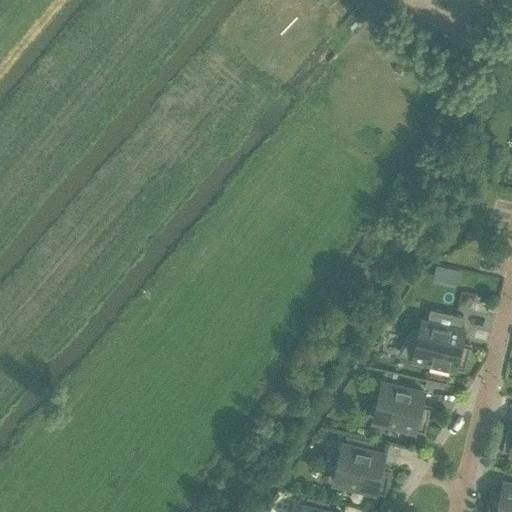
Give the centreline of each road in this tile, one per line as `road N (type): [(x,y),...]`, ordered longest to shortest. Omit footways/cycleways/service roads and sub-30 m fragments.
road 1 (residential): [(495,364),(420,478)]
road 2 (residential): [(464,489),(495,364)]
